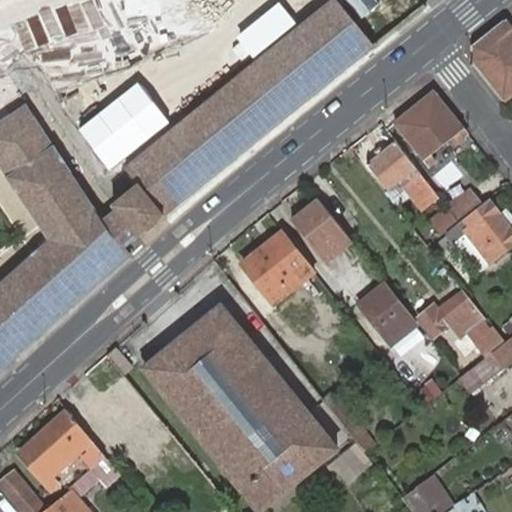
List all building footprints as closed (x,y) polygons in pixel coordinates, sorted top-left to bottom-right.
[(212,171),(373,51),(340,7),(349,0),(273,0),(298,32),(161,135),(181,161),(196,150),(212,171)] [(472,62),(504,101),(511,95),(511,30),(504,20),(473,45),(472,62)] [(216,50),(224,67),(264,49),(256,32),(216,50)] [(467,134),(434,92),(394,124),(429,166),(435,160),(431,155),(458,134),(461,139),(467,134)] [(95,215),(24,101),(0,116),(0,171),(42,238),(0,274),(0,367),(129,253),(121,245),(130,238),(105,208),(95,215)] [(440,196),(396,142),(368,165),(389,190),(385,193),(397,208),(416,194),(426,207),(440,196)] [(453,161),(436,171),(447,188),(463,177),(453,161)] [(130,238),(159,214),(129,178),(100,202),(105,208),(130,238)] [(470,190),(448,206),(459,219),(480,201),(470,190)] [(353,242),(319,199),(292,220),(328,264),(333,259),(326,252),(341,239),(348,247),(353,242)] [(488,202),(447,235),(453,242),(465,233),(489,265),(511,246),(511,230),(510,228),(511,227),(511,225),(501,211),(498,214),(488,202)] [(459,219),(448,206),(433,217),(443,230),(459,219)] [(243,264),(278,304),(316,273),(282,232),(243,264)] [(326,252),(333,259),(348,247),(341,239),(326,252)] [(384,285),(358,305),(391,349),(418,329),(384,285)] [(420,318),(435,338),(451,325),(461,338),(483,321),(463,296),(440,314),(434,307),(420,318)] [(220,307),(143,370),(257,511),(260,511),(336,450),(220,307)] [(507,342),(493,326),(474,342),(486,358),(507,342)] [(511,338),(507,342),(494,353),(505,367),(511,361),(511,338)] [(122,451),(159,421),(124,379),(75,420),(91,441),(100,433),(105,429),(122,451)] [(91,441),(75,420),(68,411),(22,455),(52,490),(57,486),(51,478),(87,445),(91,441)] [(116,453),(100,433),(91,441),(106,458),(108,460),(116,453)] [(91,441),(87,445),(91,452),(86,455),(96,466),(106,458),(91,441)] [(48,511),(47,511),(77,511),(68,502),(84,490),(88,495),(116,471),(108,460),(106,458),(96,466),(69,488),(72,491),(48,511)] [(366,511),(385,511),(402,499),(373,465),(346,488),(366,511)] [(0,484),(0,489),(19,511),(47,511),(48,511),(14,473),(0,484)] [(403,499),(414,511),(442,511),(456,504),(433,476),(403,499)] [(456,504),(442,511),(483,511),(487,510),(475,491),(456,504)]
